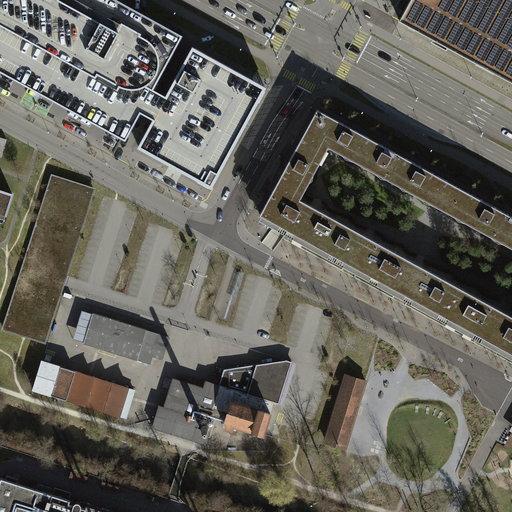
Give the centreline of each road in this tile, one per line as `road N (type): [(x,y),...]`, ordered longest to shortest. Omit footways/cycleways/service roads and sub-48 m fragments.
road 1 (residential): [(213,230),(474,371),(511,383)]
road 2 (unclassified): [(213,230),(0,115)]
road 3 (secondary): [(312,54),(511,162)]
road 4 (secondary): [(511,133),(325,29)]
road 5 (track): [(187,448),(388,511)]
road 6 (unclassified): [(312,54),(213,230)]
road 7 (unknown): [(174,113),(201,74),(225,81),(221,105),(196,144),(176,137),(169,123)]
road 8 (track): [(0,388),(145,434)]
road 9 (unknown): [(106,0),(146,23),(155,41),(134,78),(100,75)]
